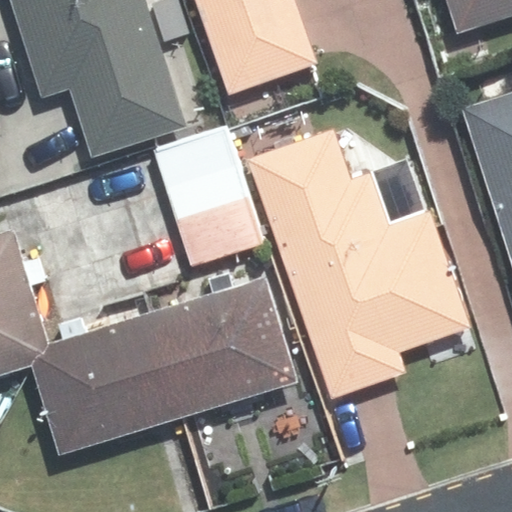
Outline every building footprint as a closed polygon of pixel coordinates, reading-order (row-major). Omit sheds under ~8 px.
[(23,0),(51,88),(79,78),(101,148),(195,117),(156,0),(23,0)] [(182,0),(158,0),(171,36),(193,29),(182,0)] [(308,0),(212,0),(243,86),(329,55),(308,0)] [(511,0),(460,0),(469,25),(511,10),(511,0)] [(511,86),(471,100),(511,230),(511,86)] [(234,121),(165,142),(202,258),(272,236),(234,121)] [(259,151),(343,389),(417,363),(411,342),(479,316),(439,205),(401,219),(382,164),(361,171),(343,122),(259,151)] [(281,268),(62,336),(27,221),(0,229),(0,368),(46,355),(74,444),(312,371),(281,268)]
